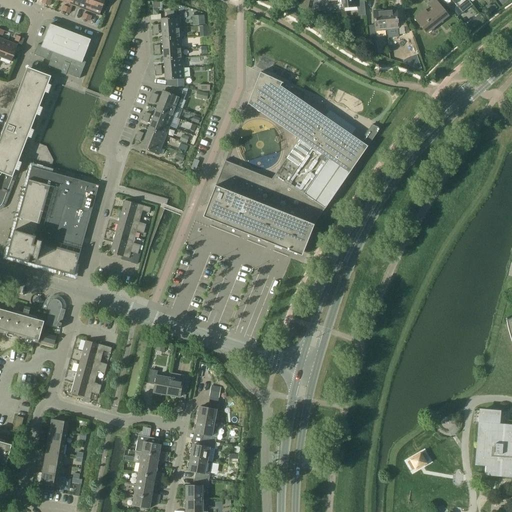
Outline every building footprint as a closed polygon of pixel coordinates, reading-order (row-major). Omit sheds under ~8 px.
[(81,0),(79,8),(89,12),(93,0),(81,0)] [(99,16),(105,0),(93,0),(89,12),(99,16)] [(313,12),(323,11),(323,12),(331,11),(330,2),(342,0),(313,0),(314,4),(311,11),(313,12)] [(342,0),(343,9),(358,8),(359,17),(366,16),(363,0),(342,0)] [(461,10),(464,7),(463,5),(468,1),(466,0),(451,0),(455,4),(450,8),(458,17),(463,13),(461,10)] [(414,19),(426,34),(448,17),(435,1),(428,6),(432,10),(427,14),(425,10),(414,19)] [(396,9),(385,10),(387,31),(398,29),(399,35),(405,35),(404,23),(398,24),(396,9)] [(370,38),(377,38),(376,32),(387,31),(385,10),(374,11),(376,26),(369,26),(370,38)] [(192,17),(193,27),(205,26),(205,16),(192,17)] [(161,20),(162,30),(181,29),(180,18),(161,20)] [(83,62),(91,40),(50,24),(41,46),(38,45),(34,55),(50,62),(48,67),(79,79),(86,63),(83,62)] [(181,39),(181,29),(162,30),(158,31),(152,31),(153,35),(159,34),(162,34),(163,40),(181,39)] [(181,39),(163,40),(163,50),(182,49),(181,39)] [(11,62),(17,46),(7,42),(1,58),(11,62)] [(183,59),(182,49),(163,50),(164,60),(183,59)] [(183,59),(164,60),(165,70),(183,69),(183,59)] [(0,173),(12,178),(21,156),(51,78),(30,69),(8,126),(5,124),(1,135),(4,136),(0,146),(0,173)] [(184,79),(183,69),(165,70),(165,81),(167,80),(167,86),(178,88),(178,80),(184,79)] [(213,217),(289,247),(290,247),(291,247),(291,248),(292,248),(303,252),(315,224),(368,147),(289,92),(292,88),(293,88),(260,73),(247,105),(248,105),(299,140),(272,179),(226,161),(226,160),(225,160),(209,203),(204,213),(213,217)] [(172,95),(163,91),(159,101),(177,108),(180,99),(184,100),(187,93),(174,89),(172,95)] [(159,101),(156,111),(173,118),(177,108),(159,101)] [(156,111),(152,120),(169,127),(173,118),(156,111)] [(166,136),(169,127),(152,120),(148,130),(166,136)] [(380,129),(372,125),(362,140),(369,145),(380,129)] [(144,139),(162,146),(166,136),(148,130),(144,139)] [(141,149),(158,156),(162,146),(144,139),(141,149)] [(25,189),(6,257),(27,263),(35,265),(73,276),(81,249),(87,225),(93,203),(95,199),(98,189),(98,188),(98,186),(49,173),(34,168),(31,168),(28,180),(25,189)] [(0,206),(1,206),(3,204),(4,200),(10,185),(0,181),(0,206)] [(122,210),(121,211),(141,216),(142,212),(149,214),(150,209),(151,208),(124,201),(122,210)] [(119,219),(119,222),(145,229),(145,226),(146,225),(139,223),(141,216),(121,211),(119,219)] [(117,228),(116,232),(135,237),(136,233),(143,235),(145,229),(119,222),(117,228)] [(114,236),(113,242),(139,250),(140,246),(133,244),(134,242),(135,237),(116,232),(114,236)] [(112,245),(110,254),(129,259),(130,254),(137,256),(138,252),(139,250),(113,242),(112,245)] [(65,310),(61,309),(62,306),(61,303),(59,301),(56,299),(53,299),(50,300),(48,302),(46,309),(49,311),(45,325),(60,329),(65,310)] [(0,331),(38,342),(44,321),(0,308),(0,331)] [(42,341),(54,344),(56,336),(44,333),(42,341)] [(82,351),(102,356),(103,351),(110,353),(112,347),(85,340),(82,351)] [(106,369),(107,364),(100,362),(102,356),(82,351),(80,361),(106,369)] [(106,369),(80,361),(77,372),(96,377),(98,371),(105,373),(106,369)] [(151,370),(149,383),(155,385),(154,392),(167,395),(170,378),(157,376),(158,371),(151,370)] [(77,372),(74,382),(100,390),(101,385),(94,383),(96,377),(77,372)] [(170,378),(167,395),(179,397),(181,389),(187,390),(189,376),(183,375),(171,373),(170,373),(170,378)] [(71,393),(90,398),(92,392),(99,394),(100,390),(74,382),(71,393)] [(214,423),(216,410),(221,411),(222,405),(208,402),(207,408),(200,407),(197,420),(214,423)] [(511,511),(511,427),(497,426),(498,413),(480,411),(476,465),(487,466),(486,474),(511,476),(511,511)] [(16,416),(13,428),(20,430),(23,418),(16,416)] [(51,419),(49,430),(66,433),(68,422),(51,419)] [(203,435),(202,440),(216,443),(217,437),(219,424),(214,423),(197,420),(195,433),(203,435)] [(49,430),(48,441),(65,444),(66,433),(49,430)] [(142,452),(166,457),(167,452),(160,451),(161,444),(159,444),(159,439),(145,437),(144,441),(138,440),(136,451),(142,452)] [(207,461),(212,462),(214,449),(216,443),(202,440),(200,446),(193,445),(190,458),(207,461)] [(0,464),(5,466),(7,459),(11,445),(0,441),(0,464)] [(48,441),(46,451),(63,454),(65,444),(48,441)] [(46,451),(44,462),(61,465),(63,454),(46,451)] [(166,457),(142,452),(140,463),(157,466),(158,460),(166,461),(166,457)] [(238,466),(239,456),(229,455),(228,465),(238,466)] [(210,475),(205,474),(207,461),(190,458),(188,470),(196,472),(195,478),(209,480),(210,475)] [(44,462),(42,473),(59,476),(61,465),(44,462)] [(140,463),(138,474),(163,478),(163,474),(156,472),(157,466),(140,463)] [(57,487),(59,476),(42,473),(40,484),(46,485),(45,491),(65,494),(66,488),(57,487)] [(138,474),(136,484),(153,487),(154,481),(162,482),(163,478),(138,474)] [(195,485),(185,486),(186,499),(202,499),(202,486),(209,486),(209,480),(195,478),(195,485)] [(136,484),(135,495),(159,499),(160,495),(152,494),(153,487),(136,484)] [(402,491),(402,507),(413,508),(413,491),(402,491)] [(133,506),(149,509),(150,502),(158,504),(159,499),(135,495),(133,506)] [(203,511),(202,499),(186,499),(186,511),(194,511),(193,511),(207,511),(208,511),(203,511)] [(454,508),(469,509),(469,500),(454,500),(454,508)]
